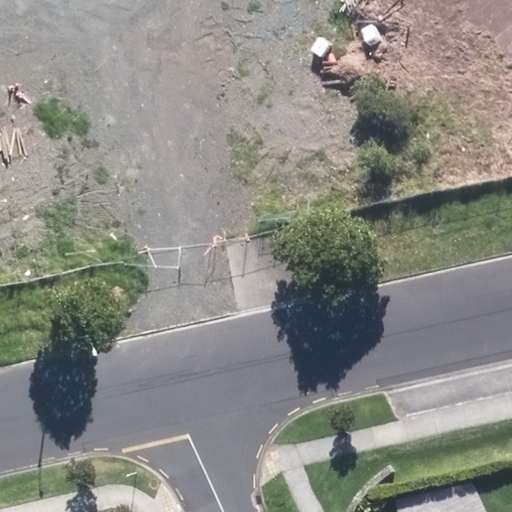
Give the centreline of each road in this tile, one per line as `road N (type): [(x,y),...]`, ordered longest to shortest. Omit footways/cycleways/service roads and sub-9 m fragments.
road 1 (residential): [(180,376),(511,306)]
road 2 (residential): [(0,419),(180,376)]
road 3 (residential): [(180,376),(234,511)]
